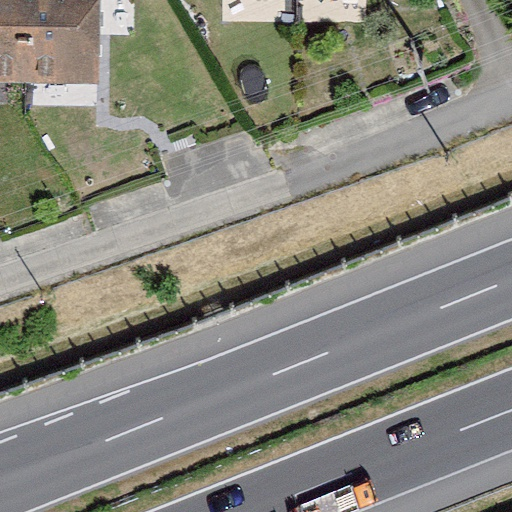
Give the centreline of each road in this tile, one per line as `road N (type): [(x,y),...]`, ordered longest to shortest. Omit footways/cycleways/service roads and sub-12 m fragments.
road 1 (motorway): [(511,279),(0,482)]
road 2 (residential): [(0,282),(511,98)]
road 3 (motorway): [(254,511),(511,409)]
